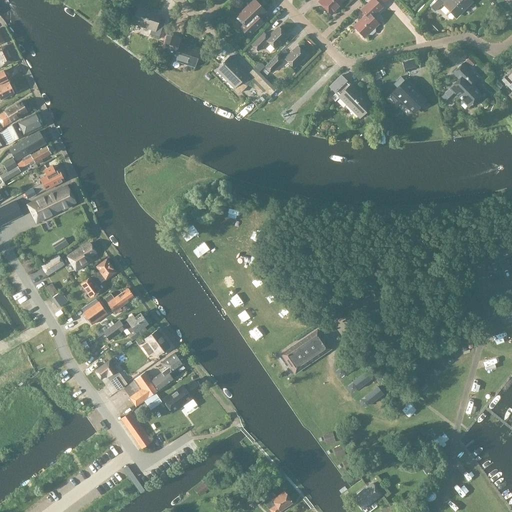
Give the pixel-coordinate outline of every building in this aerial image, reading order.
[(240,28),(249,37),(263,23),(258,18),(265,12),(254,0),(253,0),(237,16),(244,23),(240,28)] [(319,0),(318,2),(331,15),(341,5),(340,4),(344,0),(319,0)] [(366,16),(354,27),(364,39),(368,35),(369,36),(372,36),(375,33),(375,30),(374,29),(379,25),(372,18),(383,9),(374,0),(373,0),(361,11),(366,16)] [(443,3),(439,0),(437,0),(430,8),(434,12),(443,3)] [(467,0),(449,0),(444,5),(456,17),(470,3),(467,0)] [(159,12),(139,6),(134,24),(151,29),(149,35),(158,37),(164,20),(157,18),(159,12)] [(426,30),(433,36),(438,32),(431,25),(426,30)] [(258,51),(270,40),(276,46),(287,36),(278,27),(267,37),(263,33),(252,45),(258,51)] [(172,36),(171,39),(169,45),(166,53),(174,56),(173,60),(194,67),(199,50),(179,43),(180,39),(172,36)] [(0,66),(12,61),(5,46),(0,48),(0,66)] [(293,68),(306,56),(297,47),(284,59),(293,68)] [(271,74),(283,62),(276,55),(264,67),(271,74)] [(247,74),(230,56),(216,69),(234,88),(235,91),(237,93),(239,93),(246,86),(244,84),(251,77),(261,87),(261,92),(266,92),(269,96),(275,90),(254,68),(247,74)] [(470,57),(465,62),(471,68),(476,62),(470,57)] [(463,64),(453,74),(459,80),(449,89),(468,107),(481,94),(471,84),(477,78),(463,64)] [(507,87),(508,87),(511,90),(511,91),(507,95),(511,100),(511,73),(508,77),(506,76),(501,81),(507,87)] [(330,85),(337,92),(333,95),(337,100),(338,99),(357,118),(359,119),(362,116),(360,115),(372,104),(352,84),(351,86),(340,75),(330,85)] [(397,88),(392,93),(400,101),(413,113),(425,102),(404,81),(400,77),(393,85),(397,88)] [(0,85),(0,99),(13,93),(8,82),(0,85)] [(1,129),(3,127),(27,112),(20,102),(0,114),(0,131),(2,130),(1,129)] [(8,128),(14,140),(41,127),(34,114),(13,124),(8,128)] [(3,164),(7,172),(17,166),(14,162),(40,146),(45,143),(38,132),(34,135),(33,134),(9,149),(14,158),(3,164)] [(16,163),(20,169),(29,163),(31,166),(35,164),(36,165),(42,161),(41,159),(50,154),(46,147),(31,156),(30,155),(16,163)] [(7,172),(0,176),(0,177),(3,182),(20,172),(17,166),(7,172)] [(36,196),(36,195),(64,180),(59,170),(55,172),(52,167),(44,171),(46,176),(40,179),(42,183),(32,188),(24,192),(27,200),(36,196)] [(27,205),(36,223),(56,213),(57,211),(61,209),(63,210),(70,206),(69,205),(75,202),(68,187),(62,190),(61,188),(27,205)] [(14,200),(3,206),(10,220),(22,215),(14,200)] [(189,226),(179,232),(183,238),(192,231),(189,226)] [(58,242),(52,246),(56,252),(62,248),(58,242)] [(83,246),(66,257),(75,271),(92,261),(90,257),(95,253),(89,243),(83,247),(83,246)] [(57,256),(41,266),(47,275),(63,265),(57,256)] [(89,278),(80,285),(90,298),(100,291),(96,286),(115,272),(105,259),(95,267),(98,272),(90,278),(89,278)] [(333,304),(339,319),(351,314),(352,316),(369,309),(368,307),(380,302),(374,287),(333,304)] [(127,289),(114,299),(110,294),(104,299),(107,304),(115,315),(121,311),(119,308),(133,298),(127,289)] [(51,299),(58,308),(66,302),(61,295),(63,294),(61,291),(51,299)] [(98,302),(82,313),(91,325),(106,314),(98,302)] [(461,321),(477,316),(473,302),(456,307),(461,321)] [(503,308),(496,310),(500,326),(507,324),(503,308)] [(119,322),(103,334),(108,341),(125,329),(129,334),(128,335),(131,340),(146,330),(144,327),(147,324),(140,314),(134,318),(132,316),(121,324),(119,322)] [(147,343),(144,345),(150,354),(153,351),(157,356),(169,347),(157,330),(144,339),(147,343)] [(294,372),(328,349),(321,339),(316,332),(283,355),(294,372)] [(457,346),(468,342),(465,335),(454,340),(457,346)] [(444,361),(452,355),(445,345),(437,352),(444,361)] [(126,386),(123,389),(129,398),(135,407),(145,400),(155,393),(158,391),(159,392),(173,381),(169,376),(183,366),(174,354),(160,364),(165,370),(151,380),(150,380),(145,373),(145,372),(133,381),(126,386)] [(353,357),(340,368),(346,375),(359,365),(353,357)] [(110,362),(95,373),(101,381),(107,377),(110,381),(119,375),(110,362)] [(365,373),(352,383),(357,391),(371,380),(365,373)] [(418,373),(410,381),(421,392),(429,385),(418,373)] [(119,375),(110,381),(116,390),(125,384),(119,375)] [(191,398),(190,396),(200,389),(194,381),(184,388),(183,386),(163,400),(171,412),(191,398)] [(377,387),(364,398),(370,406),(383,395),(377,387)] [(155,393),(145,400),(151,408),(160,401),(155,393)] [(399,413),(405,419),(414,410),(408,404),(399,413)] [(130,413),(120,420),(134,439),(144,433),(130,413)] [(325,445),(335,442),(332,432),(322,435),(325,445)] [(151,442),(144,433),(134,439),(141,449),(151,442)] [(345,455),(342,445),(332,448),(335,458),(345,455)] [(342,461),(345,471),(356,468),(353,458),(342,461)] [(208,489),(204,483),(203,483),(194,490),(199,496),(208,489)] [(363,494),(354,501),(360,510),(378,497),(380,496),(371,483),(360,491),(361,493),(363,494)] [(422,492),(426,504),(436,500),(432,489),(422,492)] [(246,510),(258,501),(251,492),(239,499),(246,510)] [(274,506),(269,510),(270,511),(278,511),(292,503),(284,492),(271,501),(274,506)]
